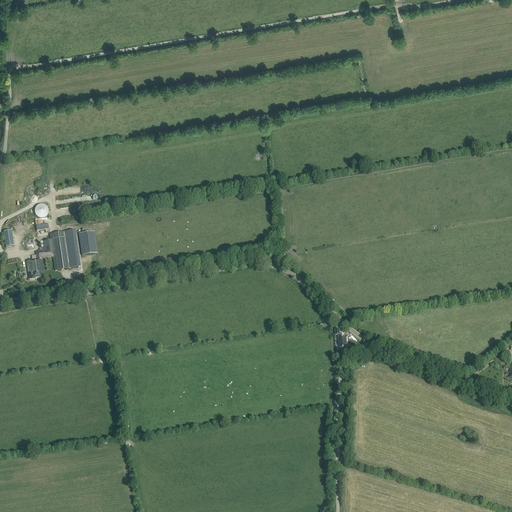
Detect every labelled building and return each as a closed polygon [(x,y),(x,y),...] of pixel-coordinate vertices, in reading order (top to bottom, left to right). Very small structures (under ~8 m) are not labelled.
[(44,206),(41,205),(40,206),(38,206),(36,208),(35,209),(35,210),(35,212),(35,214),(35,215),(36,217),(37,218),(39,219),(41,219),(42,219),(44,219),(46,218),(47,217),(48,215),(49,213),(49,211),(48,209),(47,208),(45,206),(44,206)] [(47,234),(46,225),(35,226),(36,236),(47,234)] [(3,232),(6,248),(14,247),(12,230),(3,232)] [(40,249),(40,252),(36,253),(36,256),(32,256),(32,261),(27,262),(29,280),(45,278),(42,259),(53,257),(55,271),(78,267),(73,231),(49,234),(50,241),(42,242),(43,249),(40,249)] [(94,232),(79,234),(82,256),(97,254),(94,232)] [(334,329),(334,335),(337,335),(338,346),(339,346),(339,349),(345,348),(345,343),(346,343),(345,337),(341,337),(341,334),(339,334),(338,328),(334,329)]
